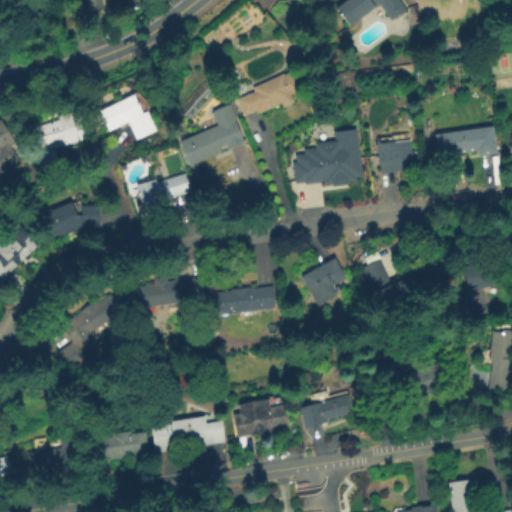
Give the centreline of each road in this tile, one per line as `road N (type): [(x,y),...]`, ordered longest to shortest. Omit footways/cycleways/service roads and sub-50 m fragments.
road 1 (residential): [(511,191),(105,255),(52,285),(0,343)]
road 2 (residential): [(511,432),(22,511)]
road 3 (secondary): [(192,0),(126,44),(0,81)]
